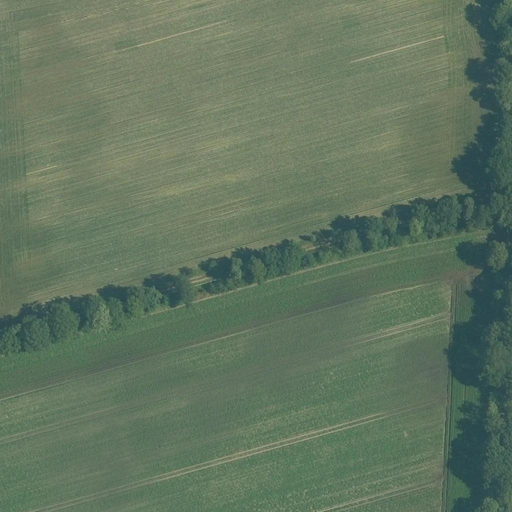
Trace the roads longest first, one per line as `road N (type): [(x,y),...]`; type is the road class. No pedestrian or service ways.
road 1 (track): [(511,194),(0,340)]
road 2 (unclassified): [(503,511),(511,305)]
